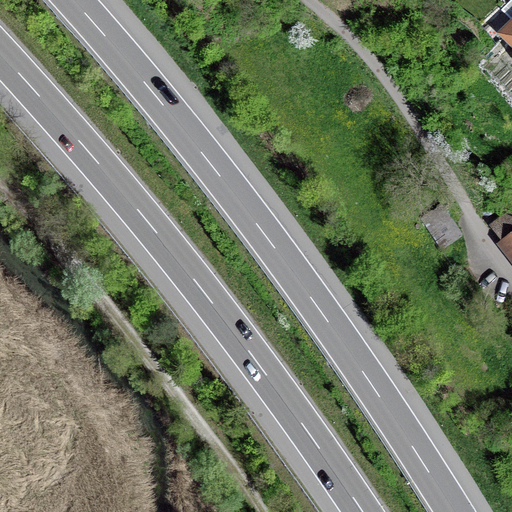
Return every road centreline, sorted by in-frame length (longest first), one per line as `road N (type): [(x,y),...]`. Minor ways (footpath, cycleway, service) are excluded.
road 1 (motorway): [(453,511),(265,236),(72,0)]
road 2 (motorway): [(0,53),(197,284),(362,511)]
road 3 (track): [(262,511),(170,386),(0,181)]
road 4 (residential): [(307,0),(400,97),(511,274)]
